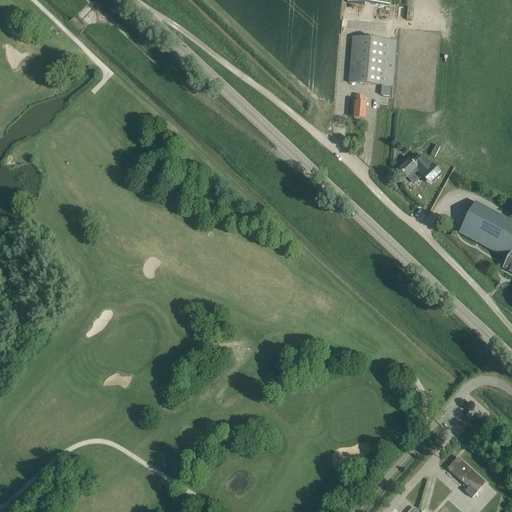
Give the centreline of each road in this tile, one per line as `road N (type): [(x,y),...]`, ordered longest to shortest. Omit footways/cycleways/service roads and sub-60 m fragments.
road 1 (tertiary): [(511,359),(145,15)]
road 2 (unclassified): [(511,329),(342,156),(188,35),(145,15)]
road 3 (track): [(302,162),(272,152),(119,51),(66,0)]
